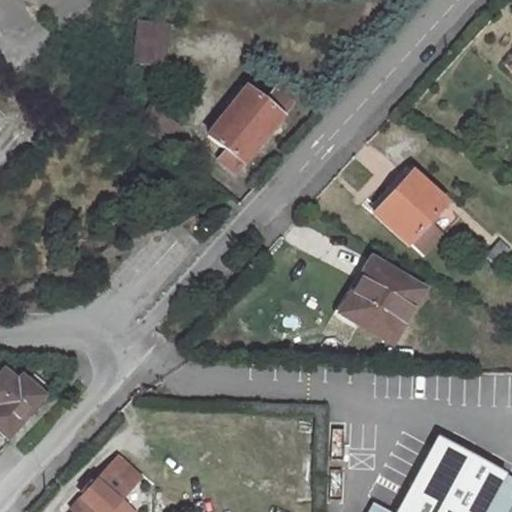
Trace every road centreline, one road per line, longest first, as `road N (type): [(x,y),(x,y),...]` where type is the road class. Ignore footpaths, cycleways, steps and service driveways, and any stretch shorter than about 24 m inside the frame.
road 1 (residential): [(113,364),(451,0)]
road 2 (residential): [(0,495),(113,364)]
road 3 (unclassified): [(113,364),(76,334),(0,333)]
